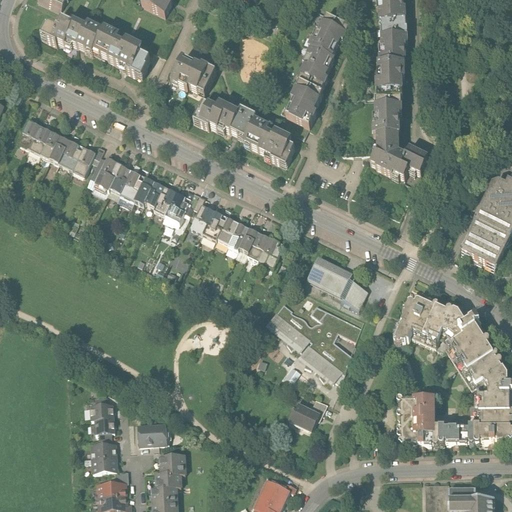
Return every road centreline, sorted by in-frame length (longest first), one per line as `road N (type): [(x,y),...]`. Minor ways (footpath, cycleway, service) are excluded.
road 1 (tertiary): [(0,70),(37,100),(446,299),(511,346)]
road 2 (residential): [(511,484),(358,487),(315,511)]
